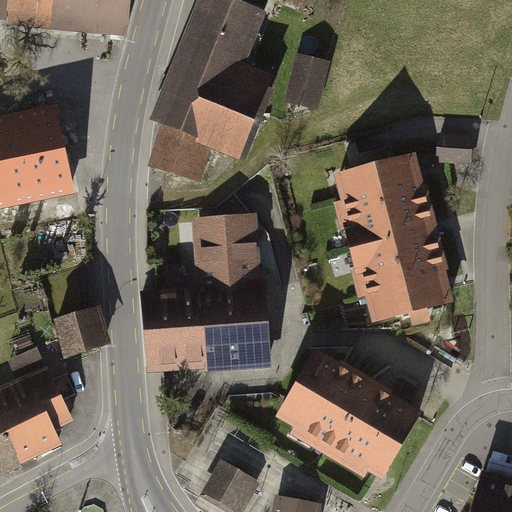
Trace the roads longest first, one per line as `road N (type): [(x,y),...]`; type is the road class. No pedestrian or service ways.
road 1 (tertiary): [(135,451),(120,189),(131,93)]
road 2 (residential): [(499,403),(496,244),(511,131)]
road 3 (residential): [(135,451),(4,511)]
road 4 (residential): [(413,511),(457,433),(499,403)]
road 5 (residential): [(0,99),(88,85),(131,93)]
